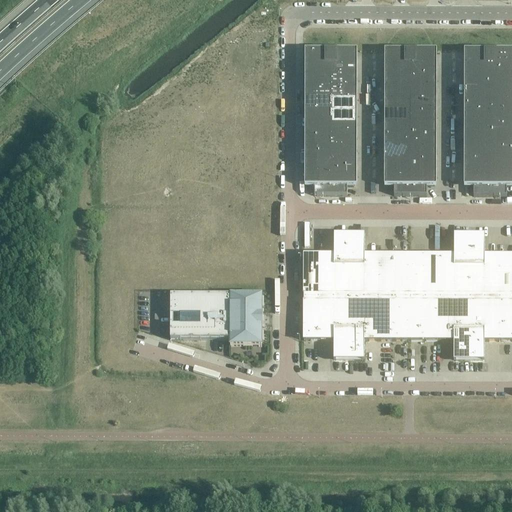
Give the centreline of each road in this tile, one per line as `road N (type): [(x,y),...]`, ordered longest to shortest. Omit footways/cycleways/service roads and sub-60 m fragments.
road 1 (unclassified): [(511,13),(297,16),(289,30),(288,209)]
road 2 (unclassified): [(287,386),(511,384)]
road 3 (unclassified): [(288,209),(511,211)]
road 4 (unclassified): [(288,209),(287,386)]
road 5 (unclassified): [(287,386),(139,346)]
